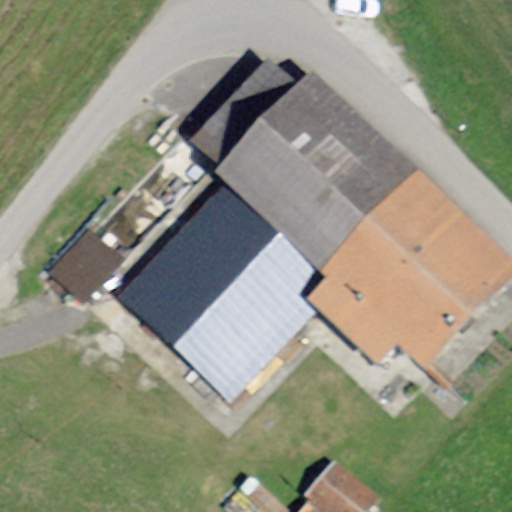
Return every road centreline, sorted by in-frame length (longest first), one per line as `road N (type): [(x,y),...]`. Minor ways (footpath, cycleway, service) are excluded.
road 1 (unclassified): [(237,0),(313,57),(511,242)]
road 2 (unclassified): [(209,0),(0,246)]
